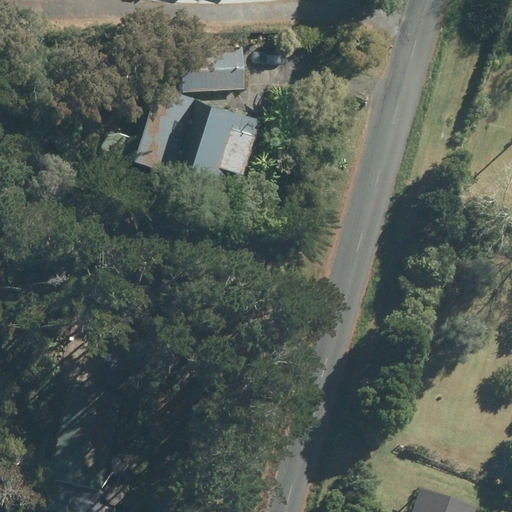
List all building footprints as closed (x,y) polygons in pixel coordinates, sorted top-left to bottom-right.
[(242,45),(180,47),(182,89),(243,86),(242,45)] [(158,83),(134,156),(172,169),(174,163),(237,184),(259,117),(158,83)] [(292,90),(282,119),(295,123),(305,95),(292,90)] [(72,386),(50,480),(100,491),(121,398),(72,386)] [(511,468),(496,462),(490,477),(507,484),(511,473),(511,468)] [(117,511),(83,501),(79,511),(117,511)]
